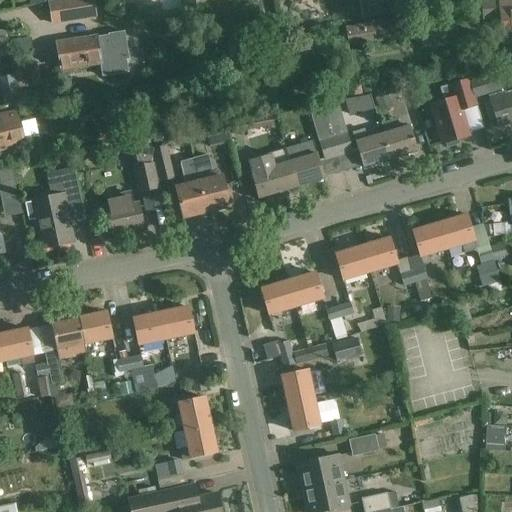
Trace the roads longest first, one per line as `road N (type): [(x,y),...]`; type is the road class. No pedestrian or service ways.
road 1 (residential): [(511,164),(211,260)]
road 2 (residential): [(268,511),(211,260)]
road 3 (residential): [(211,260),(0,303)]
